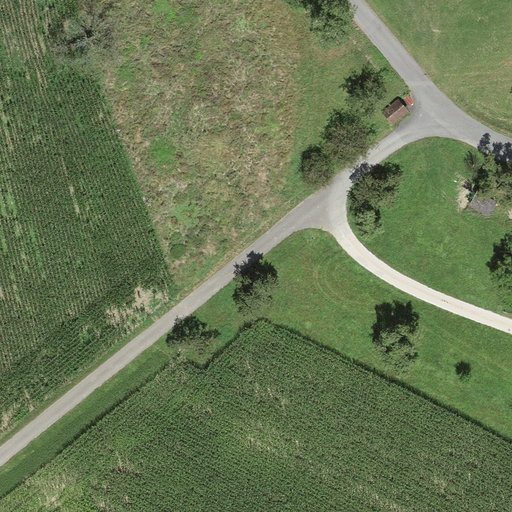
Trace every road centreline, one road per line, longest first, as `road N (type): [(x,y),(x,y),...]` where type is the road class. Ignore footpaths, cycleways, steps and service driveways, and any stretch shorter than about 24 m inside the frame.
road 1 (track): [(0,456),(442,107)]
road 2 (track): [(311,206),(375,267),(511,326)]
road 3 (unclassified): [(511,150),(442,107),(346,0)]
